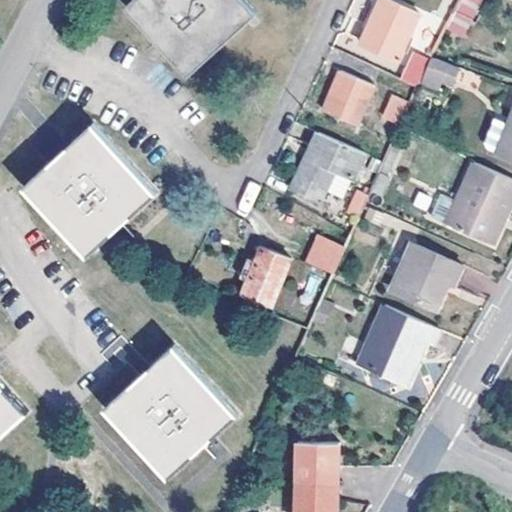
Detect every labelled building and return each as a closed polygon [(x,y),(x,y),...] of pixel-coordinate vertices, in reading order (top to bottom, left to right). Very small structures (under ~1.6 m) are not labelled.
[(132,0),(126,6),(186,74),(256,11),(246,0),(132,0)] [(366,25),(359,40),(396,57),(418,11),(395,0),(378,0),(376,6),(366,25)] [(479,0),(460,0),(454,12),(443,33),(459,41),(479,0)] [(361,22),(366,25),(376,6),(370,3),(361,22)] [(430,56),(416,50),(409,65),(423,72),(423,71),(430,56)] [(423,71),(441,79),(450,83),(458,66),(431,55),(430,56),(423,71)] [(423,72),(409,65),(404,77),(418,83),(418,82),(423,72)] [(341,68),(323,109),(355,123),(373,83),(341,68)] [(423,72),(418,82),(435,91),(441,79),(423,71),(423,72)] [(383,113),(401,121),(409,102),(392,93),(383,113)] [(511,114),(508,123),(497,151),(496,154),(511,160),(511,114)] [(487,147),(497,151),(508,123),(495,117),(484,141),(487,147)] [(95,123),(26,186),(88,255),(118,228),(157,193),(95,123)] [(318,130),(314,138),(357,159),(361,150),(318,130)] [(357,159),(314,138),(291,186),(319,198),(326,184),(342,192),(350,175),(357,159)] [(378,172),(384,174),(398,145),(391,142),(388,150),(383,161),(379,170),(378,172)] [(511,195),(511,180),(473,163),(456,202),(446,224),(493,242),(511,195)] [(387,176),(384,174),(378,172),(370,191),(378,195),(387,176)] [(349,212),(358,216),(363,205),(369,193),(359,189),(349,212)] [(430,217),(446,224),(456,202),(440,195),(430,217)] [(314,245),(340,257),(345,245),(318,234),(314,245)] [(390,288),(434,307),(445,281),(451,285),(460,264),(410,241),(390,288)] [(260,245),(253,261),(246,278),(235,273),(229,288),(270,304),(290,258),(260,245)] [(309,260),(334,271),(340,257),(314,245),(309,260)] [(445,281),(434,307),(440,310),(451,285),(445,281)] [(318,305),(327,309),(330,302),(322,298),(318,305)] [(438,329),(382,304),(357,360),(405,382),(424,339),(431,343),(438,329)] [(320,323),(327,309),(318,305),(312,319),(320,323)] [(149,364),(140,372),(104,405),(167,475),(236,411),(174,343),(149,364)] [(0,380),(0,435),(27,410),(0,380)] [(297,481),(338,481),(339,440),(298,440),(297,481)] [(337,511),(338,481),(297,481),(296,511),(337,511)]
